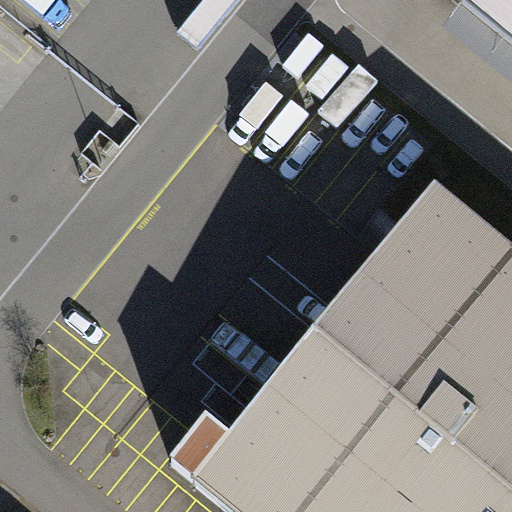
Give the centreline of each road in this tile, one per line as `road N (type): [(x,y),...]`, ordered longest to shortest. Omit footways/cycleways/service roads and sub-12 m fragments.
road 1 (unclassified): [(281,0),(0,341),(0,432),(89,511)]
road 2 (unknown): [(163,0),(0,181)]
